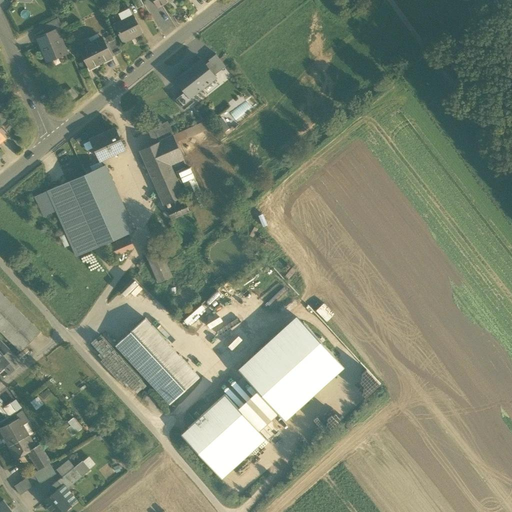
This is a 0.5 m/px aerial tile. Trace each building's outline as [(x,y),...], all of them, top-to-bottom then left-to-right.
[(144,5),(140,0),(132,0),(137,8),(144,5)] [(115,25),(123,42),(141,32),(133,16),(115,25)] [(45,24),(49,34),(56,31),(63,29),(58,18),(45,24)] [(39,39),(47,59),(65,52),(56,31),(49,34),(39,39)] [(102,37),(91,43),(101,63),(112,57),(102,37)] [(107,43),(114,56),(122,52),(115,39),(107,43)] [(90,68),(101,63),(91,43),(79,48),(90,68)] [(210,61),(218,72),(225,67),(216,54),(208,60),(209,62),(210,61)] [(209,62),(205,65),(201,60),(176,80),(185,92),(188,96),(200,87),(201,88),(215,78),(214,76),(218,72),(210,61),(209,62)] [(190,97),(201,88),(200,87),(188,96),(190,98),(190,97)] [(175,100),(184,110),(194,102),(190,97),(190,98),(188,96),(185,92),(175,100)] [(147,131),(153,145),(173,136),(167,122),(147,131)] [(90,140),(98,157),(114,150),(116,153),(124,149),(115,128),(90,140)] [(184,131),(173,136),(176,142),(186,137),(184,131)] [(141,150),(151,172),(169,164),(172,163),(183,158),(176,142),(173,136),(153,145),(141,150)] [(114,150),(98,157),(100,160),(116,153),(114,150)] [(88,165),(92,172),(103,167),(100,160),(88,165)] [(183,196),(170,166),(169,164),(151,172),(165,204),(183,196)] [(70,181),(99,246),(127,234),(104,183),(112,180),(106,166),(103,167),(92,172),(70,181)] [(70,181),(47,192),(56,211),(76,256),(99,246),(70,181)] [(44,217),(56,211),(47,192),(35,197),(44,217)] [(167,210),(171,219),(190,211),(186,202),(167,210)] [(59,237),(64,248),(69,246),(64,235),(59,237)] [(106,248),(110,257),(132,247),(128,238),(106,248)] [(145,253),(159,283),(172,277),(158,247),(154,249),(145,253)] [(0,331),(21,352),(40,332),(0,292),(0,331)] [(237,369),(244,377),(303,322),(297,315),(237,369)] [(115,345),(169,404),(199,377),(145,318),(115,345)] [(257,391),(278,414),(337,360),(303,322),(244,377),(257,391)] [(0,340),(0,353),(2,356),(10,349),(0,340)] [(0,369),(8,363),(2,356),(0,353),(0,369)] [(344,367),(337,360),(278,414),(285,421),(344,367)] [(333,407),(345,419),(380,382),(363,366),(333,398),(337,402),(333,407)] [(238,408),(259,431),(271,420),(278,414),(257,391),(238,408)] [(238,408),(225,394),(180,435),(214,472),(243,446),(256,434),(259,431),(238,408)] [(35,408),(40,404),(35,399),(30,403),(35,408)] [(16,420),(18,419),(16,415),(18,414),(11,404),(6,407),(16,420)] [(21,411),(18,414),(16,415),(18,419),(23,426),(28,422),(21,411)] [(0,429),(0,431),(9,448),(29,435),(23,426),(18,419),(16,420),(0,429)] [(279,429),(271,420),(259,431),(266,439),(267,440),(279,429)] [(256,434),(262,442),(266,439),(259,431),(256,434)] [(262,442),(256,434),(243,446),(250,453),(262,442)] [(34,448),(29,435),(9,448),(8,448),(15,459),(28,453),(31,459),(42,451),(39,446),(34,448)] [(250,453),(243,446),(214,472),(221,480),(250,453)] [(31,459),(39,470),(49,464),(50,463),(42,451),(31,459)] [(82,461),(86,466),(93,460),(89,456),(82,461)] [(96,464),(93,460),(86,466),(89,469),(96,464)] [(56,470),(62,477),(73,468),(68,461),(56,470)] [(82,461),(74,467),(82,476),(90,470),(89,469),(86,466),(82,461)] [(55,474),(49,464),(39,470),(27,477),(33,486),(39,483),(39,484),(55,474)] [(66,490),(82,476),(74,467),(73,468),(62,477),(58,481),(62,486),(62,487),(65,491),(66,490)] [(20,495),(33,486),(27,477),(14,486),(20,495)] [(48,489),(52,494),(57,490),(57,491),(62,487),(62,486),(58,481),(48,489)] [(76,502),(66,490),(65,491),(62,487),(57,491),(64,500),(62,502),(68,508),(70,506),(76,502)] [(51,511),(63,511),(68,508),(62,502),(64,500),(57,491),(57,490),(52,494),(44,501),(51,509),(50,510),(51,511)] [(10,511),(12,511),(3,500),(0,502),(0,511),(10,511)]
